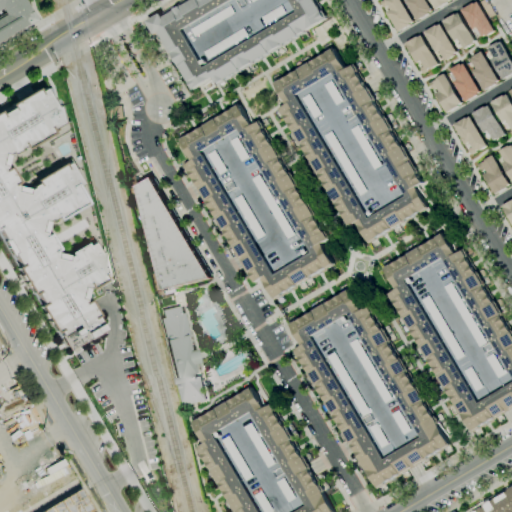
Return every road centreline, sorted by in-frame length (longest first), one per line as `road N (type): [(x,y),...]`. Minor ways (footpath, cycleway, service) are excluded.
road 1 (residential): [(511,275),(347,0)]
road 2 (tertiary): [(119,511),(0,310)]
road 3 (tertiary): [(399,511),(511,444)]
